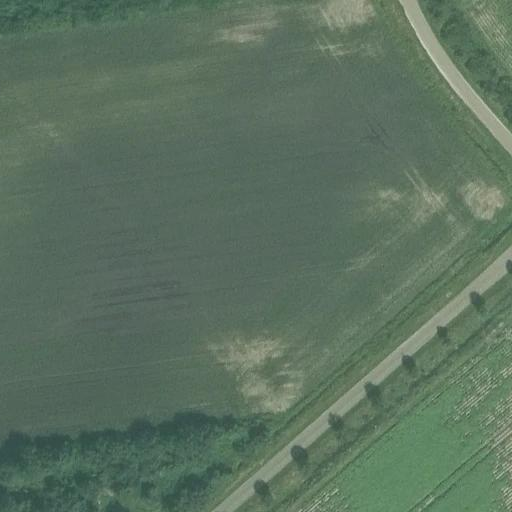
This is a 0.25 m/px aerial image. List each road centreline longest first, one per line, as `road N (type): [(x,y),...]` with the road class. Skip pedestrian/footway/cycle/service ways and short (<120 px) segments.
road 1 (unclassified): [(221,511),(511,256)]
road 2 (unclassified): [(511,144),(438,58),(410,0)]
